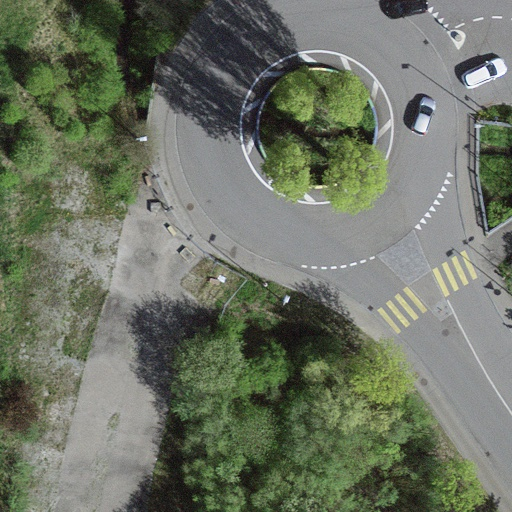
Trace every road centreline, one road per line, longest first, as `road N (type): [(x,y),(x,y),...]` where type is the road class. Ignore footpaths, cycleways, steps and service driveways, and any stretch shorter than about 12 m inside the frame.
road 1 (unclassified): [(412,180),(424,109),(406,64),(384,41),(327,17),(265,29),(220,72),(206,132),(212,163),(243,209),(310,236)]
road 2 (unclassified): [(310,236),(404,310),(463,343)]
road 3 (unclassified): [(463,343),(450,275),(412,180)]
road 4 (unclassified): [(310,236),(358,228),(412,180)]
